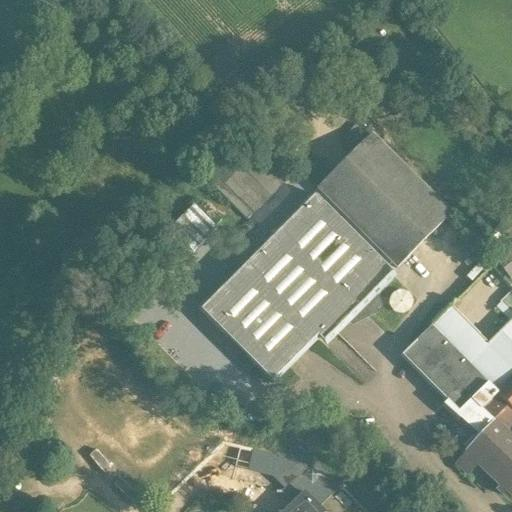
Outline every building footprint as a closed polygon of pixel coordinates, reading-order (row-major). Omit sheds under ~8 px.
[(397,271),(452,215),(371,135),(316,190),(397,271)] [(253,217),(293,176),(257,140),(216,181),(253,217)] [(369,304),(396,278),(313,195),(198,310),(272,383),(360,295),(369,304)] [(216,230),(214,228),(220,223),(202,202),(196,207),(193,205),(169,229),(151,245),(171,268),(189,251),(192,255),(216,230)] [(511,282),(511,281),(511,247),(495,262),(511,282)] [(65,303),(96,270),(85,259),(53,292),(65,303)] [(500,304),(496,308),(510,323),(511,321),(511,299),(508,295),(499,304),(500,304)] [(495,394),(511,376),(511,371),(486,346),(452,310),(431,329),(495,394)] [(511,321),(510,323),(499,334),(511,346),(511,321)] [(511,501),(511,500),(511,436),(483,406),(495,394),(431,329),(402,357),(446,403),(442,408),(460,426),(447,439),(464,455),(456,463),(468,475),(476,467),(511,501)] [(511,376),(495,394),(483,406),(511,436),(511,376)] [(317,511),(302,496),(286,511),(317,511)]
